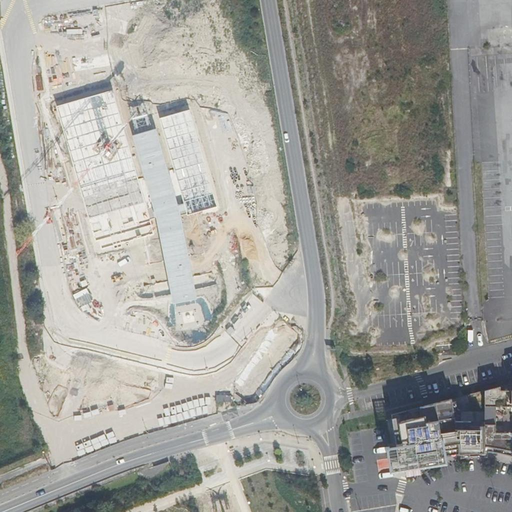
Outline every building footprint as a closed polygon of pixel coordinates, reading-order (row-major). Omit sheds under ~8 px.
[(511,29),(490,30),(491,46),(511,45),(511,29)] [(156,129),(133,135),(144,177),(138,179),(114,91),(58,106),(86,207),(98,249),(154,233),(150,220),(155,218),(160,243),(173,304),(198,299),(185,237),(181,214),(187,213),(187,214),(217,206),(190,109),(159,118),(174,169),(168,171),(156,129)] [(511,384),(389,416),(397,458),(398,466),(443,459),(443,458),(457,456),(458,456),(460,456),(461,456),(464,456),(466,455),(469,455),(472,455),(477,455),(481,455),(483,455),(483,454),(484,454),(486,454),(498,455),(508,457),(511,458),(511,384)] [(232,394),(215,397),(217,406),(233,403),(232,394)] [(398,466),(397,458),(389,460),(392,473),(400,472),(445,465),(444,460),(443,459),(398,466)]
